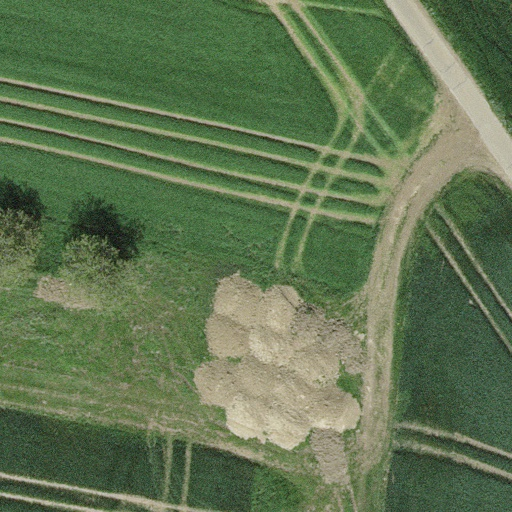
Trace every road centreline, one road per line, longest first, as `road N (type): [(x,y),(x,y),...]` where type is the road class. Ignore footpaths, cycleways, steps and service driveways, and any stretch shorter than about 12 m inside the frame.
road 1 (track): [(367,511),(397,230),(426,194),(510,160)]
road 2 (track): [(511,161),(401,0)]
